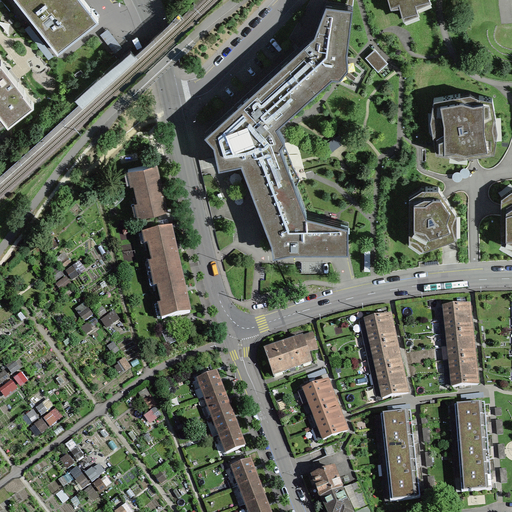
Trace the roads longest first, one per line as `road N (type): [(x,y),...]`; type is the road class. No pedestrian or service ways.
road 1 (tertiary): [(511,279),(427,283),(240,327)]
road 2 (tertiary): [(170,92),(215,287),(240,327)]
road 3 (residential): [(240,327),(243,362),(304,511)]
road 4 (residential): [(170,92),(197,87),(219,70),(285,0)]
